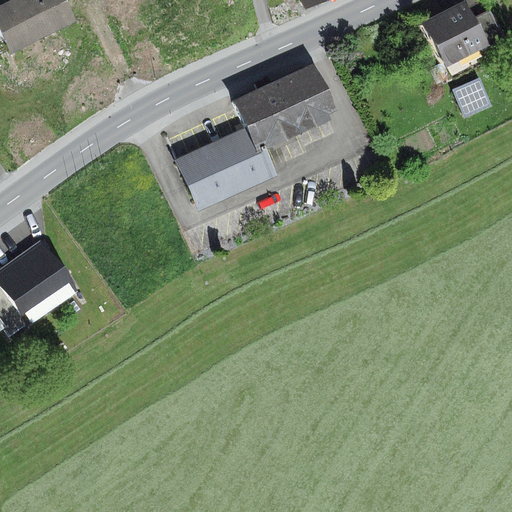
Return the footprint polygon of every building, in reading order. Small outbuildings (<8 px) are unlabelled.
[(63,0),(21,0),(0,11),(0,22),(17,56),(76,25),(63,0)] [(294,0),(298,8),(319,0),(294,0)] [(455,4),(412,24),(433,67),(440,63),(446,75),(481,58),(476,48),(463,21),(455,4)] [(484,11),(463,21),(476,48),(497,38),(484,11)] [(248,133),(177,164),(197,211),(278,174),(265,146),(327,118),(324,112),(332,108),(312,67),(235,103),(248,133)] [(474,78),(447,90),(460,118),(487,106),(474,78)] [(36,244),(0,269),(0,330),(4,336),(69,291),(36,244)]
